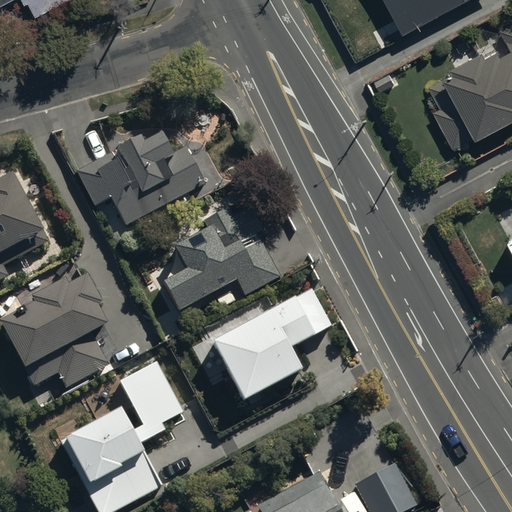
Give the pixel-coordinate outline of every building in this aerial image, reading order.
[(0,0),(0,1),(3,6),(13,0),(26,0),(34,14),(59,0),(0,0)] [(385,0),(402,30),(456,0),(385,0)] [(511,19),(498,27),(507,41),(485,53),(480,43),(450,59),(456,69),(428,84),(439,104),(432,108),(453,146),(511,113),(511,19)] [(185,144),(171,151),(156,121),(109,144),(112,150),(76,168),(95,204),(110,196),(125,225),(205,184),(185,144)] [(0,281),(11,276),(4,261),(45,240),(9,169),(0,173),(0,281)] [(200,298),(236,280),(242,293),(279,275),(241,199),(204,217),(207,223),(171,241),(183,264),(160,275),(177,310),(200,298)] [(67,279),(0,312),(0,319),(32,384),(58,371),(66,386),(109,364),(102,349),(91,328),(110,318),(86,270),(67,279)] [(209,334),(244,402),(302,372),(290,348),(331,327),(310,283),(268,304),(209,334)] [(117,378),(139,421),(130,426),(116,400),(58,429),(99,511),(110,511),(160,487),(138,444),(166,430),(163,423),(183,413),(155,359),(117,378)] [(353,484),(369,511),(398,511),(417,502),(395,461),(353,484)] [(342,511),(323,479),(318,470),(255,505),(259,511),(342,511)]
